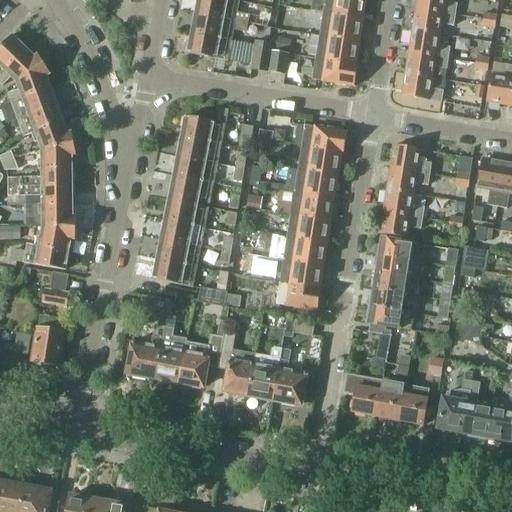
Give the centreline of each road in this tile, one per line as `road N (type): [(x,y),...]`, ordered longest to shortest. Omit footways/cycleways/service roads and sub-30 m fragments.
road 1 (residential): [(314,474),(374,114)]
road 2 (residential): [(76,432),(132,146)]
road 3 (residential): [(76,432),(314,474)]
road 4 (residential): [(374,114),(149,77)]
road 5 (residential): [(314,474),(511,510)]
road 6 (residential): [(54,0),(132,146)]
road 7 (residential): [(511,140),(374,114)]
